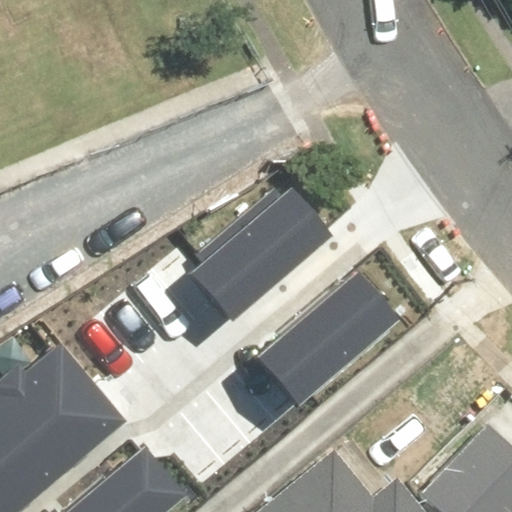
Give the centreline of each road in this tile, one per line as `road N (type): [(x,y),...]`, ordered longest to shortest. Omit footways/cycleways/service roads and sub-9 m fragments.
road 1 (unknown): [(367,5),(0,204)]
road 2 (residential): [(511,206),(437,113),(364,0)]
